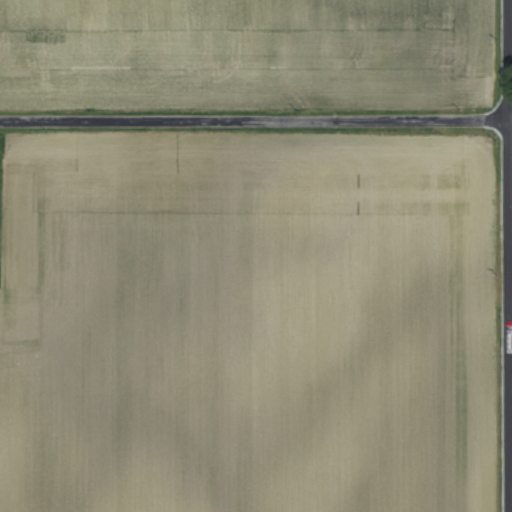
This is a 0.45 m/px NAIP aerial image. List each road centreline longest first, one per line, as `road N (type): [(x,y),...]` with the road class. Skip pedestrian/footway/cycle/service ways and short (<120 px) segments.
road 1 (residential): [(0,125),(511,122)]
road 2 (residential): [(510,511),(509,0)]
